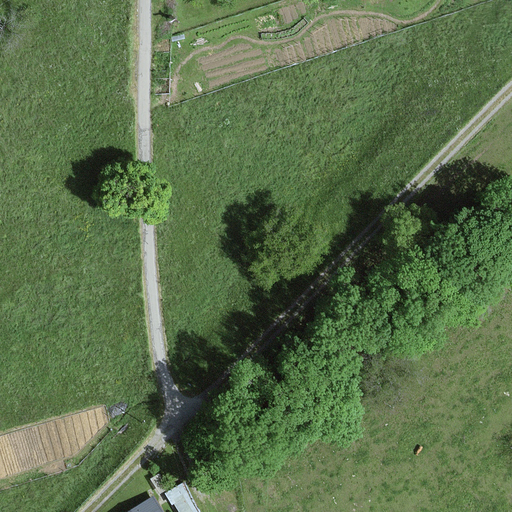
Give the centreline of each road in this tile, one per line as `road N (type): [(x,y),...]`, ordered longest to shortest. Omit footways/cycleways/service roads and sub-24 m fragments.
road 1 (track): [(511,86),(175,420)]
road 2 (track): [(175,420),(86,511)]
